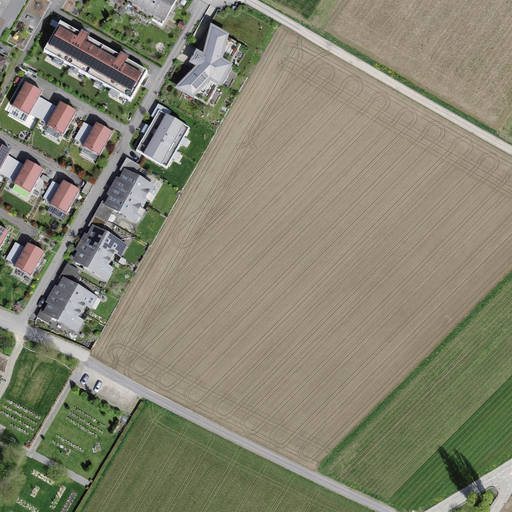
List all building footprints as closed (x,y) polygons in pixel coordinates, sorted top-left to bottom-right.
[(179,0),(119,0),(164,26),(179,0)] [(61,24),(45,52),(131,100),(146,72),(124,60),(84,38),(61,24)] [(201,69),(180,90),(198,100),(216,83),(226,89),(232,78),(238,67),(227,62),(232,37),(214,28),(208,57),(201,53),(198,60),(195,66),(201,69)] [(26,84),(13,106),(29,116),(43,94),(26,84)] [(76,112),(60,103),(47,126),(64,135),(76,112)] [(167,167),(187,130),(159,115),(139,152),(167,167)] [(112,134),(96,125),(83,147),(99,157),(112,134)] [(0,170),(11,152),(0,145),(0,170)] [(44,172),(27,162),(13,184),(31,194),(44,172)] [(121,184),(117,190),(113,197),(108,206),(134,220),(152,187),(126,173),(121,184)] [(64,182),(49,205),(66,215),(81,192),(64,182)] [(0,248),(9,233),(0,228),(0,248)] [(94,229),(90,237),(81,252),(75,262),(100,276),(119,243),(94,229)] [(44,254),(27,244),(13,268),(31,278),(44,254)] [(65,281),(59,292),(52,304),(46,314),(72,329),(91,295),(65,281)]
